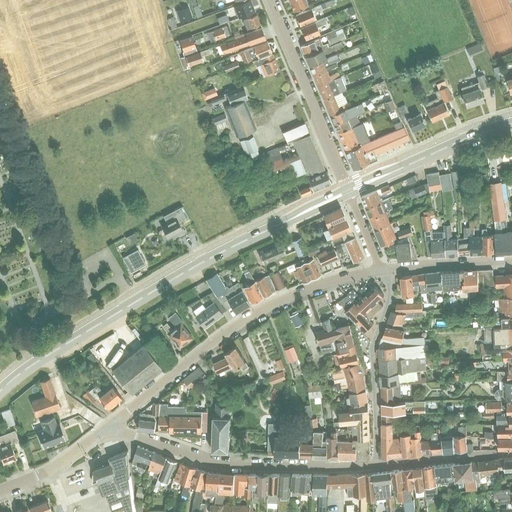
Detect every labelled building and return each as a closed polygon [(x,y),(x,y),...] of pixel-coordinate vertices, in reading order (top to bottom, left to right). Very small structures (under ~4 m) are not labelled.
[(250,0),(248,0),(234,6),(238,17),(255,11),(250,0)] [(289,0),(293,10),(308,4),(305,0),(289,0)] [(180,21),(190,17),(187,6),(176,10),(180,21)] [(352,6),(347,8),(349,15),(355,12),(352,6)] [(310,8),(295,14),(299,25),(315,19),(312,12),(310,8)] [(226,14),(217,17),(220,24),(229,21),(226,14)] [(251,28),(259,25),(255,15),(243,20),(247,30),(252,29),(251,28)] [(170,28),(175,26),(172,17),(167,18),(170,28)] [(316,26),(325,22),(323,17),(300,27),(305,39),(319,33),(316,26)] [(210,41),(229,34),(225,25),(207,32),(210,41)] [(226,42),(219,44),(222,53),(229,51),(248,44),(265,38),(260,27),(244,33),(245,35),(226,42)] [(330,44),(340,40),(345,38),(343,32),(336,35),(335,31),(326,35),(327,39),(328,42),(322,44),(320,38),(301,46),(305,56),(317,51),(327,46),(330,45),(330,44)] [(191,36),(179,40),(183,51),(182,51),(184,56),(180,57),(184,68),(189,67),(188,65),(202,60),(201,56),(210,53),(208,48),(197,52),(191,36)] [(325,54),(337,49),(343,46),(340,40),(330,44),(330,45),(327,46),(317,51),(305,56),(309,65),(326,58),(327,58),(325,54)] [(246,49),(239,51),(244,62),(251,60),(249,56),(256,54),(257,57),(271,51),(267,41),(252,46),(246,49)] [(479,42),(473,44),(476,51),(482,49),(479,42)] [(364,43),(358,46),(360,52),(367,50),(364,43)] [(272,54),(254,61),(256,66),(260,65),(265,76),(279,70),(272,54)] [(327,58),(326,58),(309,65),(313,75),(326,70),(336,65),(335,62),(339,60),(336,54),(327,58)] [(375,61),(368,64),(372,72),(378,69),(375,61)] [(328,76),(326,70),(313,75),(317,85),(338,76),(336,72),(328,76)] [(479,81),(473,83),(461,87),(467,106),(468,105),(469,107),(474,105),(474,103),(483,101),(479,88),(481,88),(487,86),(483,74),(477,76),(479,81)] [(338,76),(317,85),(323,99),(333,95),(346,90),(340,76),(338,76)] [(375,83),(380,94),(388,91),(383,80),(375,83)] [(255,128),(244,99),(247,98),(242,86),(210,99),(211,101),(207,103),(208,106),(228,98),(230,104),(224,106),(235,136),(255,128)] [(424,103),(426,108),(431,120),(433,120),(434,121),(439,118),(438,117),(449,113),(444,101),(452,98),(447,86),(434,91),(437,98),(424,103)] [(216,94),(214,88),(204,92),(207,98),(216,94)] [(333,95),(323,99),(330,115),(345,109),(343,103),(337,106),(333,95)] [(384,102),(383,102),(384,104),(387,111),(395,107),(391,99),(384,102)] [(345,109),(330,115),(333,123),(353,115),(364,111),(360,102),(345,109)] [(405,113),(408,111),(404,104),(397,107),(402,117),(406,115),(405,113)] [(213,124),(226,119),(224,113),(211,118),(213,124)] [(412,129),(424,124),(419,113),(407,118),(412,129)] [(353,115),(333,123),(337,132),(354,124),(355,125),(357,124),(353,115)] [(400,121),(393,124),(395,130),(403,127),(400,121)] [(308,131),(304,122),(282,132),(287,143),(292,141),(309,134),(308,131)] [(354,124),(337,132),(345,151),(362,144),(370,141),(362,122),(357,124),(355,125),(354,124)] [(362,144),(345,151),(352,169),(377,159),(374,153),(379,150),(408,138),(404,127),(403,127),(395,130),(370,141),(362,144)] [(309,134),(292,141),(295,147),(311,140),(309,134)] [(257,149),(252,136),(239,142),(244,154),(249,152),(251,158),(258,156),(256,149),(257,149)] [(311,140),(295,147),(297,152),(314,145),(311,140)] [(314,145),(297,152),(300,158),(316,151),(314,145)] [(501,145),(492,146),(493,153),(502,152),(501,145)] [(297,152),(281,158),(277,147),(265,152),(280,187),(307,176),(305,170),(302,164),(300,158),(297,152)] [(316,151),(300,158),(302,164),(319,157),(316,151)] [(321,163),(319,157),(302,164),(305,170),(321,163)] [(321,163),(305,170),(307,176),(324,169),(321,163)] [(461,170),(452,172),(455,187),(464,185),(461,170)] [(301,195),(324,184),(330,182),(325,171),(308,178),(311,185),(309,186),(308,185),(299,189),(301,195)] [(438,171),(426,173),(429,191),(442,188),(441,183),(439,175),(439,174),(438,171)] [(449,173),(439,175),(441,183),(451,181),(449,173)] [(413,176),(406,179),(409,185),(416,181),(413,176)] [(280,191),(278,184),(276,180),(270,182),(275,193),(280,191)] [(494,222),(495,229),(496,232),(495,232),(496,253),(511,252),(511,226),(507,227),(505,212),(501,181),(489,183),(490,189),(494,222)] [(427,191),(424,183),(409,190),(412,197),(427,191)] [(389,185),(381,188),(383,194),(388,192),(391,191),(389,186),(389,185)] [(367,207),(381,201),(377,190),(362,196),(367,207)] [(37,195),(29,197),(31,203),(39,201),(37,195)] [(381,201),(367,207),(371,218),(384,212),(389,210),(388,209),(393,208),(388,198),(381,201)] [(167,223),(161,226),(167,237),(173,233),(175,236),(184,232),(178,221),(188,216),(182,205),(163,216),(167,223)] [(384,212),(371,218),(376,229),(390,223),(388,217),(392,215),(392,216),(401,212),(399,206),(386,212),(384,212)] [(327,226),(345,218),(341,207),(322,215),(327,226)] [(424,215),(422,216),(428,256),(446,255),(445,240),(445,231),(432,232),(430,215),(434,214),(433,210),(423,212),(424,215)] [(350,229),(345,218),(327,226),(332,237),(350,229)] [(482,237),(482,235),(474,236),(474,221),(469,221),(470,227),(470,228),(470,236),(470,254),(483,253),(483,247),(482,237)] [(397,238),(390,223),(376,229),(383,246),(397,240),(399,239),(398,238),(397,238)] [(459,255),(459,238),(459,234),(455,234),(456,238),(449,238),(449,235),(451,235),(450,225),(444,225),(445,231),(445,240),(446,255),(459,255)] [(410,226),(398,231),(400,239),(408,236),(410,235),(413,234),(410,226)] [(464,238),(459,238),(459,255),(470,254),(470,236),(470,228),(470,227),(464,227),(464,238)] [(483,247),(483,253),(494,253),(494,235),(487,235),(486,227),(484,227),(484,229),(482,229),(482,235),(482,237),(483,247)] [(410,235),(408,236),(400,239),(399,239),(397,240),(397,243),(398,252),(396,253),(397,257),(398,258),(399,260),(418,257),(410,235)] [(291,241),(298,257),(307,253),(300,237),(291,241)] [(354,262),(363,257),(354,237),(345,242),(354,262)] [(263,263),(286,253),(281,244),(268,250),(267,248),(258,252),(263,263)] [(340,244),(335,246),(338,253),(343,251),(340,244)] [(313,246),(306,249),(309,256),(316,253),(313,246)] [(137,249),(122,257),(130,272),(145,264),(137,249)] [(321,264),(337,257),(334,249),(326,253),(325,250),(317,254),(321,264)] [(293,272),(296,279),(301,277),(303,282),(320,274),(312,259),(305,262),(304,259),(295,264),(297,270),(293,272)] [(442,287),(442,290),(458,289),(471,289),(476,288),(478,288),(478,270),(477,270),(477,269),(452,271),(441,271),(442,287)] [(485,270),(486,288),(493,287),(493,269),(485,270)] [(478,270),(478,288),(486,288),(485,270),(478,270)] [(251,302),(275,290),(268,275),(254,281),(248,271),(244,273),(250,284),(244,287),(251,302)] [(277,290),(285,285),(278,271),(269,275),(277,290)] [(426,273),(419,274),(420,287),(421,291),(421,292),(429,291),(428,288),(442,287),(441,271),(426,273)] [(206,279),(205,279),(213,291),(217,297),(218,297),(226,309),(231,306),(236,312),(249,304),(241,288),(238,282),(228,287),(226,286),(225,287),(217,273),(216,273),(206,279)] [(401,283),(397,283),(398,289),(402,288),(403,296),(406,295),(413,295),(414,295),(414,292),(421,291),(420,287),(419,274),(410,276),(401,277),(401,283)] [(511,296),(511,274),(495,276),(496,287),(503,286),(504,294),(494,295),(494,299),(499,298),(511,296)] [(379,299),(384,295),(375,285),(358,301),(354,297),(352,299),(348,295),(341,300),(343,302),(342,303),(347,309),(345,311),(364,332),(374,323),(369,317),(383,304),(379,299)] [(201,304),(193,310),(196,315),(195,316),(204,327),(222,314),(221,313),(226,309),(218,297),(217,297),(213,291),(208,294),(211,298),(212,301),(213,303),(205,309),(201,304)] [(511,296),(499,298),(499,306),(498,306),(499,313),(493,313),(493,317),(500,316),(506,316),(511,315),(511,296)] [(478,299),(469,300),(470,308),(478,307),(478,299)] [(396,303),(395,311),(406,313),(407,311),(422,310),(422,302),(413,303),(406,303),(396,303)] [(388,321),(402,324),(405,317),(423,316),(423,314),(426,314),(425,310),(422,310),(407,311),(406,313),(395,311),(392,310),(388,321)] [(179,346),(190,337),(185,331),(186,330),(181,323),(183,322),(175,312),(168,317),(176,327),(172,330),(166,323),(162,326),(179,346)] [(298,312),(290,316),(295,326),(303,322),(298,312)] [(500,316),(493,317),(483,317),(483,326),(494,326),(494,327),(509,326),(511,325),(511,315),(506,316),(500,316)] [(325,331),(333,328),(329,319),(322,321),(325,331)] [(334,339),(351,333),(349,325),(325,332),(324,329),(316,332),(319,344),(320,344),(334,339)] [(511,325),(509,326),(494,327),(484,327),(485,342),(500,342),(500,343),(511,342),(511,325)] [(386,327),(382,337),(391,338),(401,340),(401,345),(420,344),(421,339),(413,339),(403,337),(404,331),(386,327)] [(334,339),(320,344),(323,353),(337,348),(338,353),(333,354),(336,368),(341,367),(359,363),(355,345),(355,344),(354,344),(352,337),(353,337),(351,333),(334,339)] [(155,334),(143,344),(162,368),(174,358),(155,334)] [(391,338),(382,337),(378,347),(379,358),(391,357),(425,355),(425,356),(429,355),(428,343),(420,344),(401,345),(401,340),(391,338)] [(511,342),(500,343),(500,342),(485,342),(480,343),(481,353),(503,351),(504,358),(504,359),(505,359),(511,358),(511,342)] [(162,368),(143,344),(112,369),(131,393),(162,368)] [(244,370),(249,367),(236,346),(225,353),(227,356),(214,363),(218,373),(234,365),(235,368),(240,365),(244,370)] [(293,346),(285,350),(288,357),(297,354),(293,346)] [(90,354),(86,357),(91,363),(95,360),(90,354)] [(391,357),(379,358),(380,368),(380,374),(398,372),(416,370),(425,369),(425,356),(425,355),(391,357)] [(359,363),(341,367),(336,368),(332,369),(336,388),(349,385),(349,389),(352,389),(353,391),(366,389),(364,375),(359,363)] [(194,384),(191,380),(202,371),(199,367),(183,379),(189,388),(194,384)] [(511,379),(511,370),(509,370),(507,371),(507,375),(499,375),(499,380),(503,380),(511,379)] [(283,371),(273,374),(276,382),(286,378),(283,371)] [(398,372),(380,374),(381,385),(399,384),(399,383),(398,372)] [(40,381),(42,388),(44,395),(30,400),(36,416),(60,407),(49,378),(40,381)] [(511,379),(503,380),(503,388),(497,389),(494,392),(494,396),(498,399),(507,399),(511,398),(511,379)] [(399,384),(381,385),(381,402),(395,402),(395,401),(395,398),(401,398),(400,384),(399,384)] [(87,390),(83,393),(90,403),(95,399),(95,400),(100,397),(103,401),(102,402),(103,403),(104,402),(108,407),(121,397),(112,386),(103,393),(96,385),(89,391),(87,390)] [(351,396),(347,398),(348,402),(352,403),(352,404),(358,404),(358,403),(368,401),(366,389),(353,391),(352,389),(349,389),(351,395),(351,396)] [(511,398),(507,399),(507,404),(501,404),(501,401),(486,402),(486,411),(496,411),(511,410),(511,398)] [(352,404),(350,404),(351,410),(339,411),(340,417),(354,415),(354,412),(369,411),(369,410),(368,401),(358,403),(358,404),(352,404)] [(395,402),(381,402),(382,412),(384,412),(392,412),(406,412),(406,406),(413,406),(413,412),(425,412),(425,401),(395,401),(395,402)] [(228,412),(228,408),(229,402),(216,402),(215,416),(213,416),(212,450),(229,451),(231,416),(231,414),(230,413),(228,412)] [(159,414),(159,403),(153,403),(152,414),(140,413),(138,429),(155,430),(157,414),(157,413),(159,414)] [(157,413),(157,414),(159,415),(159,431),(169,431),(201,432),(202,411),(186,411),(186,406),(168,405),(168,403),(159,403),(159,414),(157,413)] [(15,424),(9,409),(1,412),(6,427),(15,424)] [(486,411),(483,411),(483,417),(493,417),(493,412),(497,412),(497,424),(511,423),(511,410),(496,411),(486,411)] [(340,417),(340,421),(341,427),(352,426),(353,431),(358,431),(358,438),(369,437),(369,411),(354,412),(354,415),(340,417)] [(384,412),(382,412),(382,423),(385,423),(392,423),(392,412),(384,412)] [(43,428),(36,431),(43,448),(65,439),(59,422),(56,423),(53,416),(44,419),(41,421),(43,428)] [(313,427),(312,418),(307,419),(309,428),(310,428),(310,434),(300,433),(300,436),(299,455),(313,455),(313,430),(314,430),(314,428),(313,428),(313,427)] [(269,423),(268,447),(268,454),(274,454),(299,455),(300,436),(278,436),(279,424),(276,424),(276,423),(269,423)] [(401,437),(401,435),(398,435),(398,438),(392,438),(392,423),(385,423),(382,423),(382,457),(403,455),(402,437),(401,437)] [(436,424),(436,428),(436,432),(431,432),(431,436),(431,439),(433,452),(443,452),(441,439),(442,439),(439,439),(439,436),(442,436),(442,434),(441,423),(436,424)] [(493,434),(493,431),(484,431),(484,437),(498,438),(498,437),(511,437),(511,423),(497,424),(497,434),(493,434)] [(421,436),(419,424),(414,425),(416,436),(411,436),(413,454),(422,453),(421,440),(421,436)] [(341,427),(336,427),(337,430),(337,432),(337,433),(346,433),(346,440),(337,439),(338,457),(356,458),(356,446),(353,446),(353,433),(350,433),(350,431),(353,431),(352,426),(341,427)] [(14,430),(0,436),(0,435),(0,455),(3,463),(16,458),(10,442),(17,439),(14,430)] [(313,430),(313,455),(327,456),(327,436),(327,435),(326,431),(314,430),(313,430)] [(327,436),(327,456),(338,457),(337,439),(337,433),(337,432),(337,430),(331,431),(332,435),(327,435),(327,436)] [(358,431),(353,431),(350,431),(350,433),(353,433),(353,446),(356,446),(356,458),(366,458),(370,454),(369,437),(358,438),(358,431)] [(401,434),(401,435),(401,437),(402,437),(403,455),(413,454),(411,436),(411,433),(401,434)] [(452,433),(442,434),(442,436),(439,436),(439,439),(442,439),(441,439),(443,452),(448,451),(454,451),(453,438),(452,436),(452,433)] [(465,435),(452,436),(453,438),(454,451),(466,450),(472,449),(472,443),(466,443),(465,435)] [(511,449),(511,437),(498,437),(498,438),(498,449),(511,449)] [(431,439),(421,440),(422,453),(433,452),(431,439)] [(152,457),(155,452),(138,445),(137,447),(132,463),(136,465),(138,461),(140,462),(138,468),(144,471),(148,462),(150,463),(152,457)] [(130,484),(127,451),(110,457),(112,463),(93,470),(94,472),(95,482),(98,482),(102,494),(107,493),(110,502),(132,493),(130,484)] [(152,457),(150,463),(151,464),(148,469),(155,472),(154,476),(158,478),(166,457),(155,452),(152,457)] [(478,461),(480,474),(499,472),(498,468),(504,468),(511,468),(511,456),(504,457),(497,458),(497,459),(478,461)] [(166,457),(158,478),(155,485),(159,487),(162,479),(168,481),(170,481),(171,478),(170,478),(176,461),(166,457)] [(478,461),(453,463),(455,481),(467,480),(468,490),(477,489),(477,488),(476,483),(480,483),(480,474),(478,461)] [(190,486),(196,468),(180,462),(175,478),(180,480),(179,482),(186,484),(183,492),(188,493),(190,486)] [(453,463),(434,465),(435,478),(447,477),(447,482),(455,481),(453,463)] [(434,465),(422,467),(423,478),(424,489),(425,496),(425,498),(430,497),(437,496),(437,495),(436,485),(435,478),(434,465)] [(415,490),(416,497),(425,496),(424,489),(423,478),(422,467),(413,468),(414,487),(415,490)] [(192,511),(198,511),(200,502),(201,496),(202,493),(203,489),(204,489),(205,471),(196,468),(190,486),(197,488),(194,501),(192,511)] [(414,509),(413,499),(411,499),(410,487),(414,487),(413,468),(401,469),(404,500),(403,500),(404,508),(412,507),(412,510),(414,509)] [(404,500),(401,469),(393,470),(394,489),(398,488),(398,490),(397,491),(398,501),(403,500),(404,500)] [(203,489),(202,493),(205,493),(211,494),(210,504),(211,504),(215,504),(217,491),(218,491),(219,488),(219,483),(220,472),(207,471),(205,471),(204,489),(203,489)] [(366,490),(367,500),(377,500),(377,497),(386,496),(387,511),(394,511),(393,494),(391,495),(390,483),(392,483),(391,471),(384,472),(373,473),(365,473),(366,490)] [(210,508),(210,509),(211,509),(210,511),(232,511),(233,505),(223,504),(224,492),(233,493),(234,474),(220,472),(219,483),(219,488),(218,491),(217,491),(215,504),(211,504),(211,508),(210,508)] [(365,473),(346,474),(347,486),(348,486),(348,496),(361,495),(360,511),(366,511),(367,504),(367,500),(366,490),(365,473)] [(234,474),(233,493),(243,493),(243,496),(251,496),(252,496),(251,487),(249,487),(249,474),(234,474)] [(258,499),(258,492),(257,492),(258,486),(257,486),(258,474),(249,474),(249,487),(251,487),(252,496),(251,496),(250,506),(249,511),(255,511),(256,511),(252,511),(253,499),(258,499)] [(258,492),(258,499),(267,499),(267,492),(268,474),(258,474),(257,486),(258,486),(257,492),(258,492)] [(267,499),(267,502),(277,502),(278,493),(279,474),(268,474),(267,492),(267,499)] [(277,502),(277,503),(279,503),(278,511),(289,511),(289,496),(291,496),(291,494),(292,474),(279,474),(278,493),(277,502)] [(312,474),(292,474),(291,494),(299,494),(300,493),(310,493),(312,474)] [(325,511),(326,496),(327,487),(327,486),(327,474),(313,474),(312,494),(320,494),(318,511),(325,511)] [(347,486),(346,474),(331,474),(327,474),(327,486),(331,486),(347,486)] [(145,487),(139,486),(137,496),(143,497),(145,487)] [(511,496),(511,488),(495,489),(494,490),(494,497),(500,497),(511,496)] [(47,500),(29,507),(31,511),(50,511),(51,510),(47,500)] [(206,511),(208,503),(200,502),(198,511),(206,511)]
